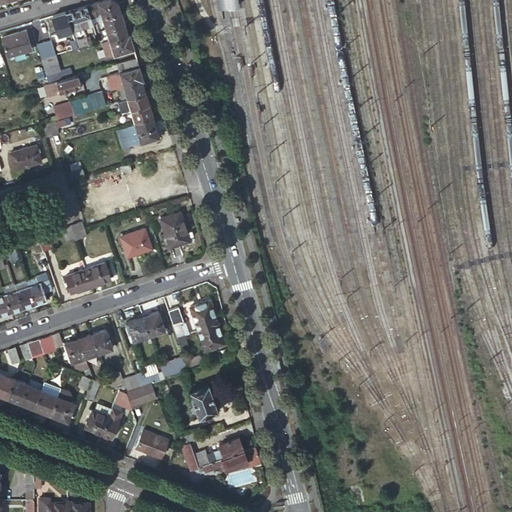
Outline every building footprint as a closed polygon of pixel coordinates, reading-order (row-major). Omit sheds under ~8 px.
[(127,36),(116,0),(103,0),(85,5),(89,18),(98,16),(97,14),(100,13),(115,63),(135,57),(128,35),(127,36)] [(80,27),(91,24),(89,18),(85,5),(75,8),(80,27)] [(75,8),(64,11),(70,30),(80,27),(75,8)] [(64,11),(51,15),(57,37),(63,36),(62,32),(70,30),(64,11)] [(30,49),(24,29),(1,35),(7,56),(30,49)] [(49,40),(34,44),(38,58),(53,54),(49,40)] [(67,43),(69,49),(76,47),(74,41),(67,43)] [(38,58),(45,83),(55,81),(60,79),(58,71),(53,54),(38,58)] [(137,64),(135,57),(115,63),(117,70),(137,64)] [(137,64),(117,70),(122,86),(141,81),(143,81),(137,64)] [(67,68),(58,71),(60,79),(70,76),(67,68)] [(122,86),(117,70),(97,76),(101,92),(122,86)] [(45,83),(42,84),(46,95),(80,86),(76,74),(70,76),(60,79),(55,81),(45,83)] [(122,86),(126,98),(144,93),(141,81),(122,86)] [(144,93),(126,98),(130,110),(148,105),(144,93)] [(73,113),(99,106),(96,95),(70,103),(73,113)] [(69,102),(53,106),(56,118),(64,116),(73,113),(70,103),(69,102)] [(148,105),(130,110),(133,122),(151,116),(148,105)] [(56,118),(56,119),(58,127),(66,125),(64,116),(56,118)] [(151,116),(133,122),(134,123),(139,141),(157,136),(151,116)] [(59,132),(59,130),(58,127),(56,119),(48,121),(52,134),(59,132)] [(48,121),(41,123),(45,136),(52,134),(48,121)] [(122,146),(139,141),(134,123),(116,129),(122,146)] [(42,161),(37,144),(10,152),(15,169),(42,161)] [(71,171),(82,167),(80,160),(69,163),(71,171)] [(127,163),(119,165),(122,174),(130,171),(127,163)] [(84,175),(82,167),(71,171),(69,171),(71,179),(84,175)] [(135,184),(124,187),(129,202),(140,199),(135,184)] [(111,191),(93,197),(97,208),(115,202),(111,191)] [(181,210),(160,217),(169,245),(190,239),(181,210)] [(83,232),(80,225),(73,228),(77,240),(77,241),(85,238),(83,232)] [(77,240),(73,228),(65,230),(69,243),(77,240)] [(144,228),(120,235),(127,255),(151,247),(144,228)] [(37,235),(43,251),(50,248),(44,233),(37,235)] [(34,254),(43,251),(37,235),(29,238),(34,254)] [(85,269),(90,286),(109,280),(104,263),(85,269)] [(70,293),(90,286),(85,269),(64,276),(70,293)] [(47,273),(26,280),(28,285),(49,278),(47,273)] [(28,285),(35,303),(45,300),(43,291),(52,288),(49,278),(28,285)] [(28,285),(26,280),(15,283),(16,289),(28,285)] [(15,283),(14,281),(2,286),(4,293),(16,289),(15,283)] [(23,307),(35,303),(28,285),(16,289),(23,307)] [(11,312),(23,307),(16,289),(4,293),(11,312)] [(0,315),(11,312),(4,293),(0,294),(0,315)] [(196,329),(216,324),(208,299),(189,305),(196,329)] [(177,306),(167,310),(172,325),(179,323),(182,321),(177,306)] [(157,310),(141,315),(148,334),(163,329),(157,310)] [(148,334),(141,315),(126,320),(133,339),(148,334)] [(179,323),(172,325),(175,335),(183,333),(179,323)] [(222,344),(216,324),(196,329),(202,349),(208,347),(213,346),(222,344)] [(104,328),(91,333),(97,352),(111,347),(104,328)] [(61,347),(56,332),(50,334),(50,335),(55,349),(61,347)] [(97,352),(91,333),(77,337),(84,356),(97,352)] [(188,349),(183,333),(175,335),(181,351),(188,349)] [(55,349),(50,335),(38,339),(43,353),(55,349)] [(84,356),(77,337),(64,342),(70,361),(84,356)] [(31,357),(43,353),(38,339),(26,343),(31,357)] [(26,343),(26,342),(19,345),(24,359),(31,357),(26,343)] [(19,361),(14,346),(5,349),(10,364),(18,361),(19,361)] [(199,354),(186,358),(189,366),(201,362),(199,354)] [(163,378),(187,370),(182,355),(158,364),(163,378)] [(0,393),(5,396),(12,377),(0,372),(0,393)] [(12,377),(24,382),(26,377),(14,372),(12,377)] [(121,379),(119,372),(105,377),(107,384),(117,388),(125,391),(121,379)] [(139,386),(150,382),(158,380),(156,372),(143,377),(141,372),(135,374),(139,386)] [(86,388),(91,377),(82,374),(78,385),(86,388)] [(132,389),(139,386),(135,374),(128,377),(132,389)] [(5,396),(18,401),(26,383),(24,382),(12,377),(5,396)] [(26,383),(39,388),(42,382),(28,377),(26,383)] [(91,400),(99,381),(94,378),(91,377),(86,388),(83,397),(91,400)] [(125,391),(132,389),(128,377),(121,379),(125,391)] [(42,382),(40,388),(56,395),(59,387),(43,380),(42,382)] [(155,395),(150,382),(139,386),(132,389),(125,391),(128,399),(130,404),(138,401),(155,395)] [(26,383),(18,401),(33,407),(40,388),(39,388),(26,383)] [(207,383),(189,390),(198,417),(217,410),(207,383)] [(59,387),(56,395),(49,413),(66,420),(73,401),(69,400),(71,396),(69,390),(59,387)] [(49,413),(56,395),(40,388),(33,407),(49,413)] [(125,391),(117,388),(115,394),(113,400),(122,404),(131,407),(130,406),(130,404),(128,399),(125,391)] [(122,404),(113,400),(110,405),(120,409),(122,404)] [(93,408),(107,414),(110,407),(96,401),(93,408)] [(107,414),(100,433),(110,437),(121,410),(120,409),(110,405),(110,407),(107,414)] [(83,426),(100,433),(107,414),(93,408),(91,408),(83,426)] [(200,437),(221,430),(218,423),(198,430),(200,437)] [(167,437),(142,428),(135,446),(160,456),(167,437)] [(198,430),(186,434),(188,441),(200,437),(198,430)] [(186,434),(177,437),(180,444),(188,441),(186,434)] [(192,452),(197,466),(201,464),(242,449),(237,436),(217,444),(219,448),(205,453),(203,448),(192,452)] [(188,441),(180,444),(189,469),(198,466),(197,466),(192,452),(188,441)] [(259,461),(254,445),(242,449),(201,464),(203,471),(219,465),(220,469),(223,468),(223,469),(245,460),(247,465),(259,461)] [(25,497),(33,497),(33,487),(33,468),(24,465),(25,480),(25,490),(25,497)] [(348,490),(353,511),(363,511),(369,511),(362,487),(348,490)] [(33,511),(33,497),(25,497),(25,511),(33,511)] [(66,511),(66,503),(63,503),(63,502),(49,502),(49,497),(38,497),(38,511),(66,511)] [(66,511),(88,511),(89,502),(70,502),(70,503),(66,503),(66,511)]
